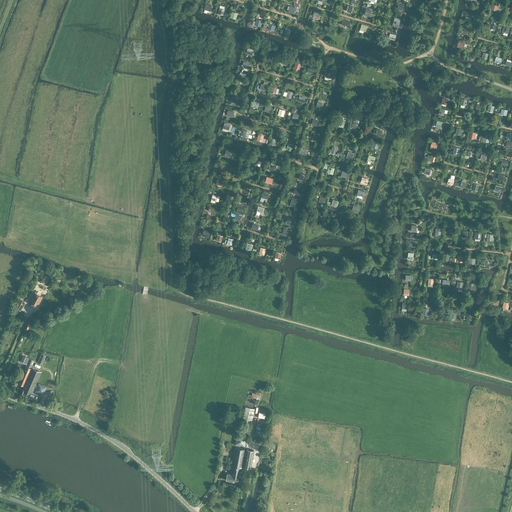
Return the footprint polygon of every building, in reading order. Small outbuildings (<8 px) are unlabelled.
[(208,0),(204,0),(202,7),(209,9),(212,1),(208,0)] [(346,2),(344,8),(351,11),(353,4),(346,2)] [(230,8),(228,16),(237,19),(240,10),(230,8)] [(320,12),(313,10),(311,17),(318,19),(320,12)] [(348,19),(342,17),(340,24),(346,26),(348,19)] [(366,23),(359,22),(357,29),(364,31),(366,23)] [(491,22),(489,30),(495,31),(497,24),(491,22)] [(242,68),(248,70),(250,62),(244,60),(242,68)] [(239,93),(232,90),(230,96),(238,99),(239,93)] [(316,106),(323,108),(325,100),(318,99),(316,106)] [(318,117),(310,115),(308,122),(316,125),(318,117)] [(456,128),(454,134),(461,136),(463,129),(456,128)] [(483,141),(489,142),(491,135),(484,133),(483,141)] [(344,154),(350,156),(352,150),(346,148),(344,154)] [(275,163),(268,161),(266,168),(273,170),(275,163)] [(503,170),(502,173),(499,172),(497,178),(503,180),(506,172),(503,170)] [(268,189),(260,187),(258,194),(266,196),(268,189)] [(356,193),(358,194),(357,197),(363,198),(364,190),(357,189),(356,193)] [(333,198),(331,205),(338,207),(340,200),(333,198)] [(260,212),(263,212),(264,207),(258,205),(256,217),(259,217),(260,212)] [(290,214),(283,213),(281,221),(288,222),(290,214)] [(251,219),(249,226),(257,228),(258,221),(251,219)] [(237,237),(228,233),(225,241),(234,244),(237,237)] [(252,250),(253,244),(247,242),(245,249),(252,250)] [(269,248),(260,246),(259,253),(268,255),(269,248)] [(282,251),(274,248),(272,256),(280,258),(282,251)] [(40,300),(42,296),(35,293),(30,303),(37,306),(38,303),(39,303),(41,300),(40,300)] [(19,311),(24,301),(19,299),(14,308),(19,311)] [(42,365),(46,355),(42,354),(38,363),(42,365)] [(24,385),(31,369),(31,368),(34,360),(29,358),(19,383),(24,385)] [(32,393),(41,372),(32,368),(31,369),(24,385),(23,389),(24,390),(22,394),(36,400),(38,395),(32,393)] [(36,391),(44,394),(47,386),(39,382),(36,391)] [(251,424),(254,409),(246,407),(242,422),(251,424)] [(246,445),(246,436),(237,435),(236,445),(246,445)] [(245,456),(246,453),(245,452),(245,449),(235,447),(230,474),(240,476),(244,456),(245,456)] [(246,449),(246,453),(245,456),(243,467),(251,468),(254,451),(246,449)] [(240,476),(230,474),(227,474),(226,480),(240,482),(241,476),(240,476)]
